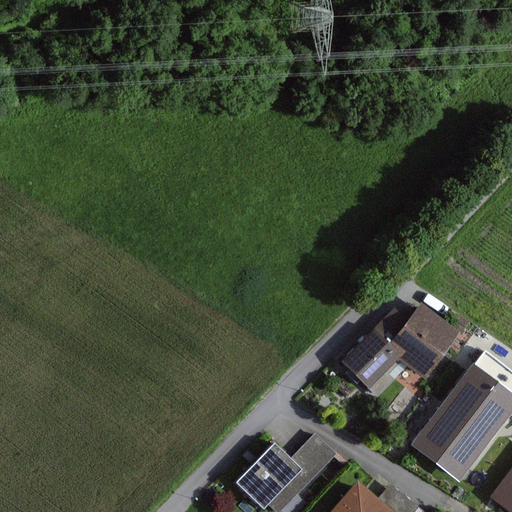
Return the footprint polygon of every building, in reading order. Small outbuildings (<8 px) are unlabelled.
[(418,320),(403,305),(348,361),(376,389),(408,357),(432,374),(464,330),(429,305),(423,312),(418,320)] [(511,370),(488,352),(418,444),(461,477),(511,411),(511,370)] [(282,441),(245,480),(272,506),(275,503),(284,511),(342,452),(322,433),(309,446),(299,457),(282,441)] [(511,480),(501,495),(511,502),(511,480)] [(366,482),(339,511),(401,511),(386,498),(366,482)] [(427,511),(429,510),(398,484),(392,491),(386,498),(401,511),(427,511)]
